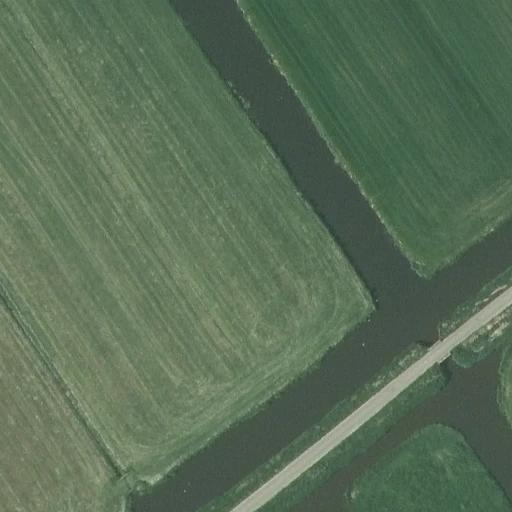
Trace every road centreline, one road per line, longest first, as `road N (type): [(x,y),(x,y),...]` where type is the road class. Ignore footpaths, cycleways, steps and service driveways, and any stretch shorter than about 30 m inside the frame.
road 1 (unclassified): [(244,511),(511,297)]
road 2 (track): [(97,511),(132,483),(182,397)]
